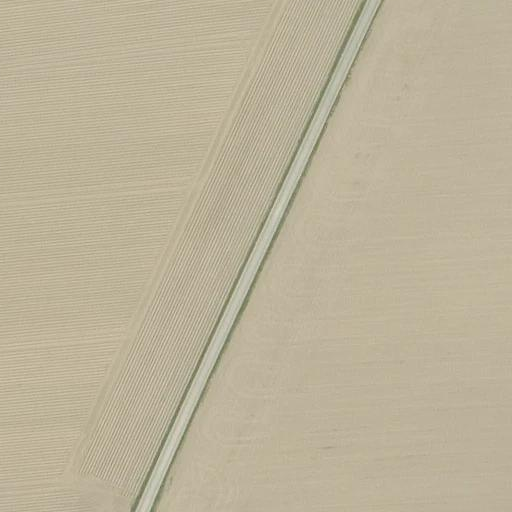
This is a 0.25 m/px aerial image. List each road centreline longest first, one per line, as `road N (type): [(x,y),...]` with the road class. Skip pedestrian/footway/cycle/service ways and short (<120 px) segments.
road 1 (unclassified): [(376,0),(143,511)]
road 2 (secondary): [(0,390),(202,0)]
